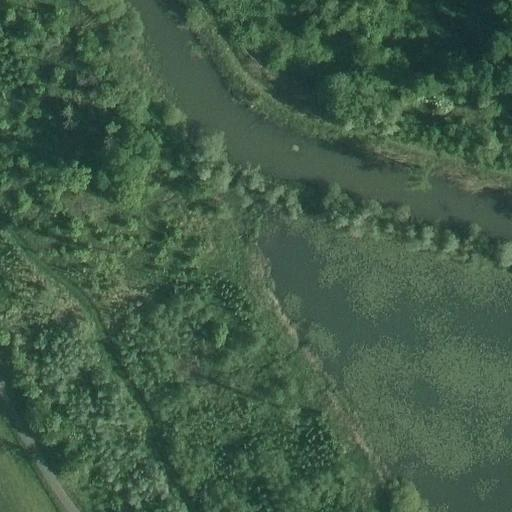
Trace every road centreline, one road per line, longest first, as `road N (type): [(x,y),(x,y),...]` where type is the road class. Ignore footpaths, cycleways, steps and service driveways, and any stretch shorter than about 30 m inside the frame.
road 1 (track): [(511,169),(255,86),(204,0)]
road 2 (unknown): [(0,218),(96,317),(192,511)]
